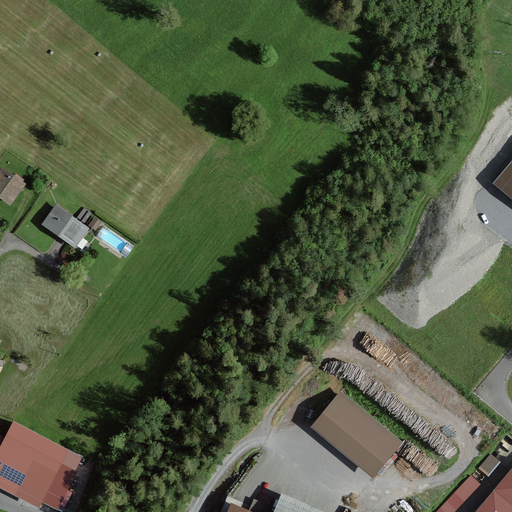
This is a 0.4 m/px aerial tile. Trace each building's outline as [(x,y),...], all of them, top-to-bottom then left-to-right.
[(511,164),(496,184),(511,197),(511,164)] [(3,172),(0,175),(0,193),(3,196),(5,193),(12,198),(21,185),(3,172)] [(57,208),(46,224),(74,243),(85,228),(57,208)] [(340,395),(316,424),(374,472),(398,443),(340,395)] [(5,441),(0,439),(0,478),(35,497),(39,490),(60,500),(68,484),(52,476),(65,449),(14,423),(5,441)] [(511,466),(493,489),(511,505),(511,466)] [(475,471),(437,511),(454,511),(484,480),(475,471)] [(511,511),(511,505),(493,489),(474,511),(511,511)] [(266,511),(272,499),(259,494),(253,507),(227,496),(220,511),(266,511)] [(314,511),(283,498),(276,511),(314,511)]
